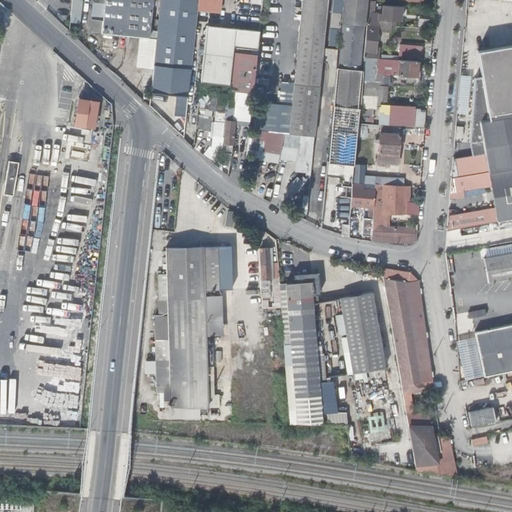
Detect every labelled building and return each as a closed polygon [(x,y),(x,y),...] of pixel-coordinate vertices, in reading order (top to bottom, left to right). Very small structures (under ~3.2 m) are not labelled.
[(95,0),(93,22),(103,23),(104,0),(95,0)] [(104,0),(103,23),(102,33),(130,36),(149,38),(152,0),(104,0)] [(159,0),(156,38),(153,71),(151,86),(150,93),(187,97),(196,10),(196,0),(159,0)] [(222,0),(196,0),(196,10),(221,13),(222,0)] [(303,0),(295,82),(320,85),(328,0),(303,0)] [(344,0),(342,23),(365,25),(366,25),(368,0),(344,0)] [(379,26),(391,27),(392,21),(400,21),(401,7),(383,6),(382,20),(379,20),(379,26)] [(340,31),(341,12),(332,12),(331,30),(340,31)] [(361,70),(365,25),(342,23),(337,67),(361,70)] [(258,49),(260,30),(207,24),(201,82),(230,85),(230,83),(234,51),(234,47),(258,49)] [(366,25),(363,58),(371,58),(377,59),(378,52),(376,52),(378,32),(390,33),(391,27),(379,26),(366,25)] [(149,38),(130,36),(128,53),(139,54),(138,68),(142,70),(153,71),(156,38),(149,38)] [(511,44),(476,51),(487,114),(511,109),(511,44)] [(257,53),(234,51),(230,83),(230,85),(229,89),(254,93),(257,53)] [(418,62),(421,62),(422,53),(398,52),(398,60),(418,62)] [(363,58),(362,70),(362,81),(376,82),(377,67),(371,66),(371,58),(363,58)] [(398,60),(393,60),(392,82),(417,84),(418,62),(398,60)] [(361,70),(337,67),(333,106),(360,108),(362,81),(362,70),(361,70)] [(320,85),(295,82),(289,134),(315,136),(320,85)] [(86,126),(90,101),(80,99),(76,124),(81,125),(86,126)] [(99,102),(90,101),(86,126),(94,127),(99,102)] [(360,108),(333,106),(331,131),(358,133),(359,125),(360,108)] [(379,125),(414,127),(416,109),(380,106),(379,125)] [(425,127),(426,110),(416,109),(414,127),(425,127)] [(511,113),(483,119),(493,172),(511,168),(511,113)] [(225,121),(222,153),(228,153),(228,149),(231,150),(234,121),(225,121)] [(377,166),(390,167),(390,164),(397,164),(399,134),(391,134),(391,127),(380,126),(380,133),(379,133),(377,166)] [(76,127),(75,132),(88,135),(89,130),(76,127)] [(285,132),(267,129),(264,151),(281,154),(285,132)] [(39,165),(46,133),(40,131),(33,164),(39,165)] [(358,133),(331,131),(328,161),(355,163),(359,135),(358,133)] [(482,156),(484,156),(481,142),(469,144),(471,157),(482,156)] [(484,171),(482,156),(471,157),(454,161),(456,176),(484,171)] [(10,161),(5,194),(15,195),(20,163),(10,161)] [(511,216),(511,168),(493,172),(501,219),(511,216)] [(403,213),(403,186),(402,186),(388,185),(388,209),(385,209),(385,212),(403,213)] [(356,195),(353,195),(352,205),(359,205),(368,206),(371,206),(372,189),(356,188),(356,195)] [(227,211),(225,226),(232,227),(234,212),(227,211)] [(270,279),(270,278),(270,273),(268,233),(259,233),(259,249),(260,249),(262,279),(261,279),(261,289),(267,288),(267,291),(270,291),(269,279),(270,279)] [(208,396),(209,367),(209,348),(210,298),(210,292),(224,292),(225,249),(174,248),(172,360),(159,360),(158,385),(171,385),(170,406),(213,407),(213,396),(212,396),(208,396)] [(511,253),(488,258),(493,282),(511,278),(511,253)] [(408,282),(384,280),(402,395),(427,392),(426,381),(424,363),(420,363),(408,282)] [(294,382),(295,396),(296,410),(321,407),(314,324),(311,281),(285,283),(294,382)] [(261,289),(261,297),(270,296),(270,291),(267,291),(267,288),(261,289)] [(353,373),(385,368),(373,294),(341,299),(353,373)] [(484,310),(469,312),(471,319),(485,316),(484,310)] [(511,323),(474,332),(483,376),(511,369),(511,323)] [(165,406),(170,406),(171,385),(158,385),(157,391),(165,391),(165,406)] [(469,411),(473,428),(485,425),(481,408),(469,411)] [(393,426),(383,429),(384,432),(370,435),(372,444),(396,438),(393,426)] [(430,428),(408,427),(415,467),(436,463),(430,428)]
